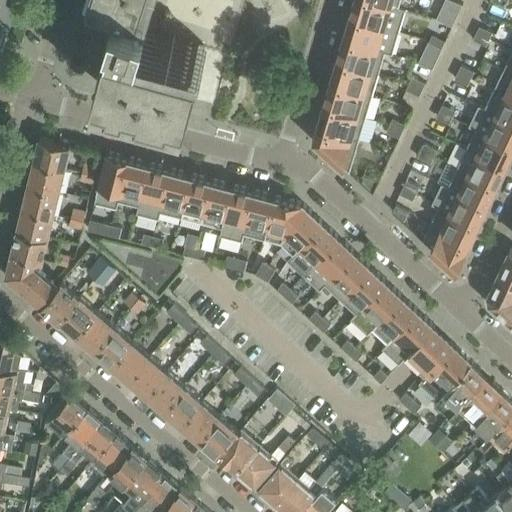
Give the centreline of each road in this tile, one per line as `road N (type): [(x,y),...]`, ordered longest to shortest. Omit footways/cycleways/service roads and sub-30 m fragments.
road 1 (residential): [(248,511),(0,298)]
road 2 (residential): [(282,164),(32,100)]
road 3 (residential): [(461,313),(316,180),(282,164)]
road 4 (residential): [(282,164),(330,0)]
